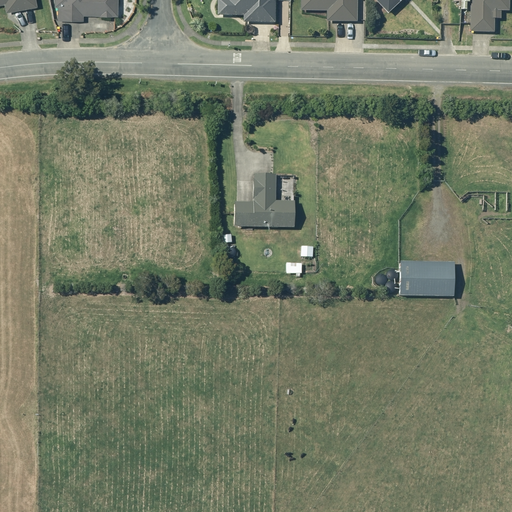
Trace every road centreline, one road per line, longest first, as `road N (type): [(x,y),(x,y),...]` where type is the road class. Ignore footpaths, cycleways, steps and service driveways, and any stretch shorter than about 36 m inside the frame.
road 1 (residential): [(159,62),(511,70)]
road 2 (residential): [(0,64),(159,62)]
